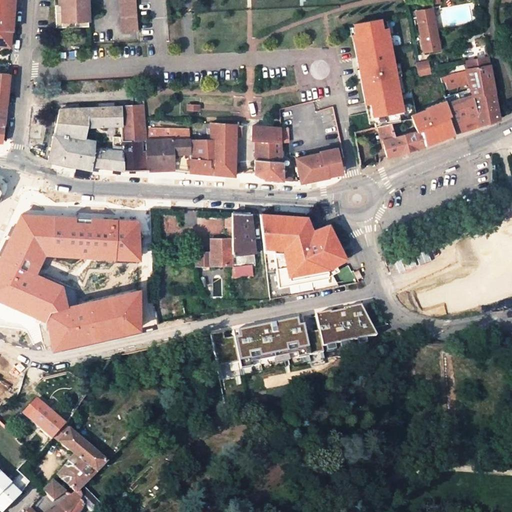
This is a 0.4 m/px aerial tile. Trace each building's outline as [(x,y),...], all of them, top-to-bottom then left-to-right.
[(0,0),(0,48),(10,49),(14,0),(13,0),(0,0)] [(86,26),(86,20),(61,21),(60,0),(54,0),(56,28),(86,26)] [(60,0),(61,21),(86,20),(85,0),(60,0)] [(120,0),(123,30),(138,29),(136,0),(120,0)] [(432,7),(423,9),(425,21),(434,20),(436,33),(434,33),(435,39),(437,39),(439,49),(441,49),(432,7)] [(417,10),(425,52),(439,49),(437,39),(435,39),(434,33),(436,33),(434,20),(425,21),(423,9),(417,10)] [(356,32),(353,33),(366,104),(371,103),(373,116),(404,110),(389,27),(382,18),(355,22),(356,32)] [(471,89),(473,101),(476,114),(479,125),(489,122),(499,119),(490,58),(467,62),(471,89)] [(418,75),(428,73),(426,63),(416,64),(418,75)] [(9,74),(0,72),(0,103),(6,104),(7,99),(9,77),(9,74)] [(450,120),(454,133),(465,129),(479,125),(476,114),(473,101),(471,89),(446,96),(447,100),(451,118),(450,120)] [(417,113),(412,115),(419,132),(421,131),(424,131),(428,143),(442,137),(454,133),(450,120),(451,118),(447,100),(427,107),(428,109),(417,113)] [(200,104),(181,103),(180,115),(199,115),(200,104)] [(96,141),(94,140),(84,139),(84,135),(85,126),(85,121),(98,120),(98,125),(119,124),(121,140),(146,139),(147,139),(146,127),(144,104),(60,110),(49,161),(62,163),(85,167),(92,169),(93,165),(99,165),(116,167),(123,168),(122,151),(111,150),(111,149),(101,148),(101,150),(95,149),(96,141)] [(394,137),(416,133),(410,116),(390,123),(394,137)] [(211,137),(189,138),(190,156),(189,172),(191,172),(200,173),(234,174),(235,138),(235,136),(241,136),(242,125),(211,122),(211,135),(211,137)] [(394,137),(390,123),(390,122),(379,125),(387,157),(396,154),(412,149),(417,148),(420,147),(426,144),(421,131),(419,132),(416,133),(394,137)] [(146,127),(147,139),(171,138),(171,140),(189,138),(188,126),(146,127)] [(281,142),(281,127),(252,126),(252,140),(256,140),(281,142)] [(146,139),(149,169),(173,169),(178,170),(189,172),(190,156),(189,138),(171,140),(171,138),(147,139),(146,139)] [(122,151),(123,168),(149,169),(146,139),(121,140),(122,151)] [(256,140),(254,159),(282,160),(282,156),(281,142),(256,140)] [(304,182),(329,176),(328,175),(339,173),(342,169),(337,147),(319,151),(320,153),(295,158),(300,181),(304,182)] [(282,160),(254,159),(254,172),(266,179),(286,180),(291,181),(292,161),(286,156),(282,156),(282,160)] [(385,249),(396,294),(406,308),(417,314),(438,320),(464,318),(488,312),(511,309),(511,167),(502,173),(503,202),(385,249)] [(34,274),(43,254),(137,259),(137,222),(117,220),(56,217),(21,214),(0,260),(0,299),(47,319),(53,348),(138,328),(138,291),(67,307),(63,286),(34,274)] [(306,217),(260,214),(264,253),(273,255),(279,288),(327,278),(328,278),(327,276),(337,272),(333,264),(344,259),(335,241),(328,225),(312,231),(306,217)] [(232,252),(232,217),(225,217),(225,227),(228,227),(228,239),(211,239),(211,250),(196,250),(196,265),(232,264),(232,252)] [(337,272),(348,266),(344,259),(333,264),(337,272)] [(155,307),(159,323),(185,317),(181,301),(155,307)] [(223,332),(211,335),(218,368),(239,364),(239,367),(322,348),(348,342),(376,336),(361,307),(316,316),(319,332),(312,333),(309,316),(233,333),(234,337),(224,339),(223,332)] [(376,336),(348,342),(350,352),(378,345),(376,336)] [(322,348),(239,367),(241,377),(310,362),(309,357),(323,354),(322,348)] [(239,364),(218,368),(220,382),(241,377),(239,367),(239,364)] [(0,400),(14,384),(2,374),(0,376),(0,400)] [(54,438),(66,426),(36,399),(23,413),(52,440),(54,438)] [(66,426),(54,438),(74,455),(58,474),(76,491),(77,492),(82,487),(106,463),(66,426)] [(24,470),(27,473),(34,465),(31,462),(24,470)] [(20,473),(10,485),(20,495),(29,483),(20,473)] [(0,474),(0,511),(3,511),(4,511),(20,495),(10,485),(0,474)] [(53,502),(65,491),(53,480),(43,491),(53,502)] [(94,511),(101,506),(82,487),(77,492),(76,491),(71,495),(83,503),(91,511),(94,511)] [(82,507),(83,503),(71,495),(50,511),(33,511),(29,507),(25,511),(80,511),(81,511),(82,507)]
